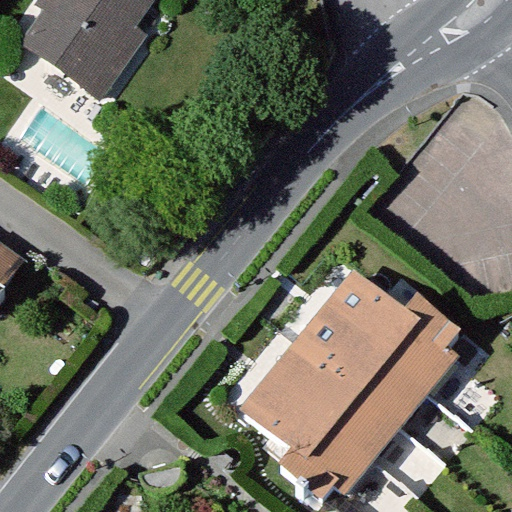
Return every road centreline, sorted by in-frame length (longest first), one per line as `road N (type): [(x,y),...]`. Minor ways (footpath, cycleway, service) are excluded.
road 1 (tertiary): [(417,56),(340,117),(166,325)]
road 2 (tertiary): [(166,325),(17,511)]
road 3 (residential): [(166,325),(0,206)]
